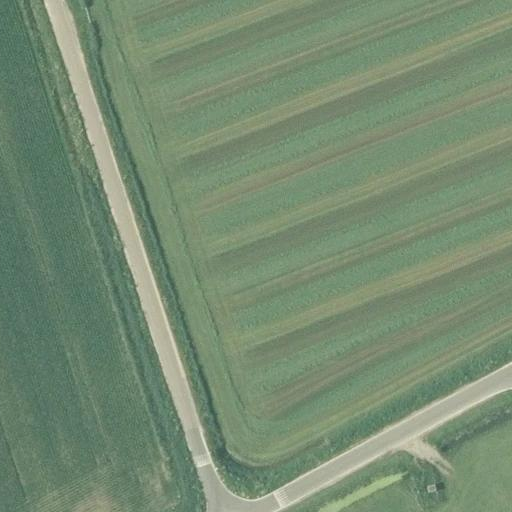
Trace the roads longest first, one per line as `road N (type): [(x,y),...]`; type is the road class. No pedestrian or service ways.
road 1 (unclassified): [(219,511),(54,0)]
road 2 (unclassified): [(264,511),(511,388)]
